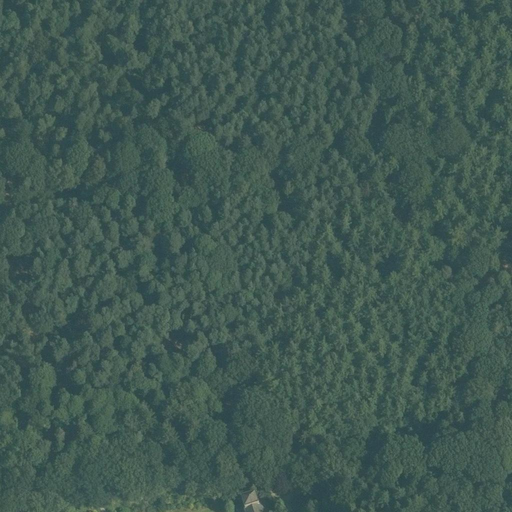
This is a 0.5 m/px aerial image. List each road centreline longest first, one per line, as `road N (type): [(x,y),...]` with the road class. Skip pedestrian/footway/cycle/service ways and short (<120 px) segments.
road 1 (unclassified): [(369,479),(72,490),(62,492),(64,511)]
road 2 (track): [(511,466),(369,479)]
